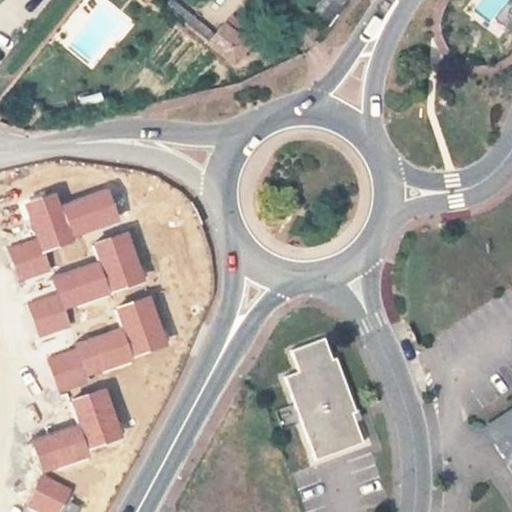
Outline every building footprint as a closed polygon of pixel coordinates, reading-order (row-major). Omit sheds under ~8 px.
[(323,0),(311,15),(324,25),(344,0),(323,0)] [(256,38),(231,18),(224,26),(222,25),(208,44),(233,65),(256,38)] [(326,334),(293,347),(300,368),(286,373),(317,457),(365,439),(357,417),(354,409),(358,408),(357,407),(338,354),(334,356),(326,334)] [(511,382),(470,411),(507,465),(511,462),(509,460),(511,457),(511,438),(506,429),(511,425),(511,382)] [(360,406),(357,407),(358,408),(354,409),(357,417),(363,414),(360,406)]
